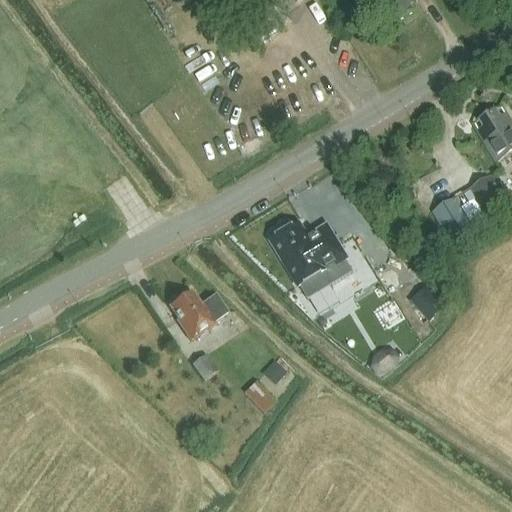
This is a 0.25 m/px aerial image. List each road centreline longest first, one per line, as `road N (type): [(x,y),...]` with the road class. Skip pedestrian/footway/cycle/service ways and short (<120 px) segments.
road 1 (tertiary): [(153,240),(511,29)]
road 2 (tertiary): [(0,323),(153,240)]
